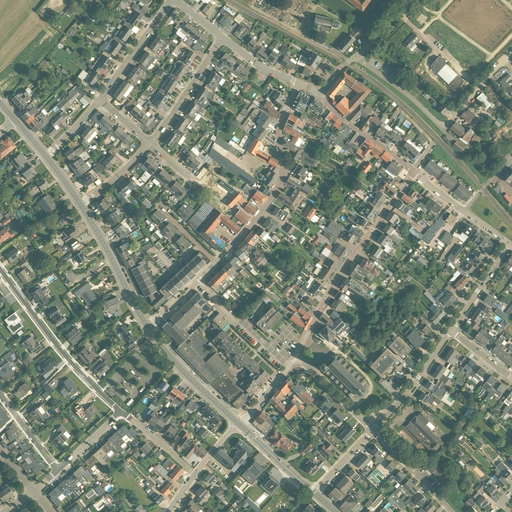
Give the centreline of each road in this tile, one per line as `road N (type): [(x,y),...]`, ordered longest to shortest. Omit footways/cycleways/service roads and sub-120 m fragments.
road 1 (residential): [(296,357),(413,172)]
road 2 (unclassified): [(511,54),(443,127),(357,57)]
road 3 (residential): [(217,263),(281,181),(281,124),(298,83)]
road 4 (residential): [(120,411),(68,360),(0,269)]
road 5 (tertiary): [(147,327),(80,205)]
road 6 (tertiary): [(237,423),(147,327)]
road 7 (residential): [(150,143),(222,37)]
road 8 (residential): [(374,429),(416,387),(451,330)]
road 9 (unclassified): [(99,100),(171,0)]
road 10 (residential): [(413,172),(319,95)]
